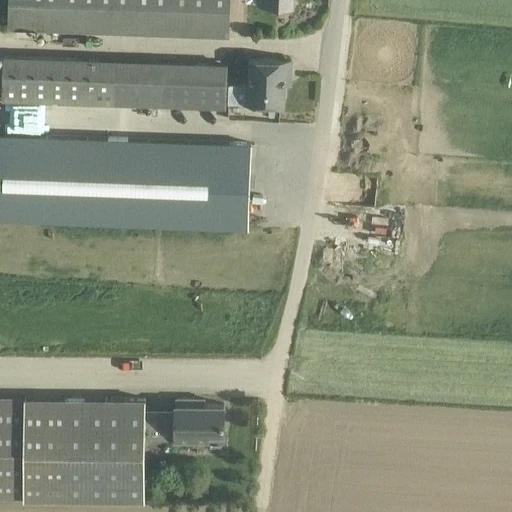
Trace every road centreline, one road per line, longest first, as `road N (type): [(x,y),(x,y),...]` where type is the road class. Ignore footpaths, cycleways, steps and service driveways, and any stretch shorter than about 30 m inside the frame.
road 1 (unclassified): [(262,504),(321,154),(338,0)]
road 2 (unknown): [(279,381),(0,373)]
